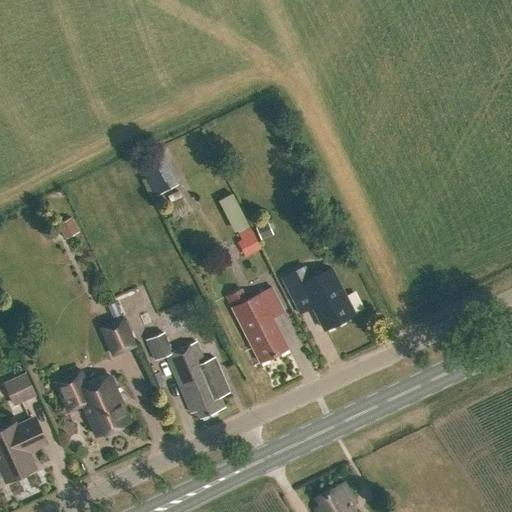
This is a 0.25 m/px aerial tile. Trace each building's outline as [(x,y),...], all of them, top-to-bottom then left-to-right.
[(177,183),(167,164),(145,176),(154,195),(177,183)] [(59,227),(66,240),(80,233),(73,219),(59,227)] [(233,234),(242,252),(257,245),(249,227),(233,234)] [(283,277),(294,300),(307,293),(325,329),(355,314),(331,266),(310,277),(305,266),(283,277)] [(247,300),(241,289),(228,296),(261,362),(288,348),(273,317),(284,311),(272,288),(247,300)] [(115,354),(135,345),(122,317),(102,326),(115,354)] [(215,357),(206,361),(197,341),(172,352),(164,333),(146,341),(155,361),(166,356),(191,414),(196,412),(200,419),(225,408),(222,401),(220,397),(224,395),(220,385),(226,383),(215,357)] [(82,405),(96,437),(130,421),(110,375),(87,385),(80,370),(54,381),(68,412),(82,405)] [(12,404),(35,393),(25,373),(3,383),(12,404)] [(34,418),(16,427),(15,424),(0,431),(0,468),(6,482),(35,469),(27,451),(45,443),(34,418)] [(354,511),(351,506),(355,503),(343,482),(315,496),(320,505),(314,508),(316,511),(354,511)]
